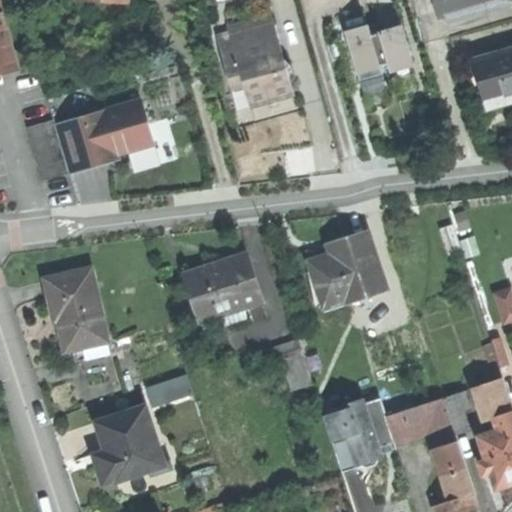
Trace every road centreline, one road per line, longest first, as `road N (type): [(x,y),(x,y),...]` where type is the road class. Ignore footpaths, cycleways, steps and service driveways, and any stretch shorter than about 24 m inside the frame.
road 1 (residential): [(511,179),(0,242)]
road 2 (residential): [(0,305),(63,511)]
